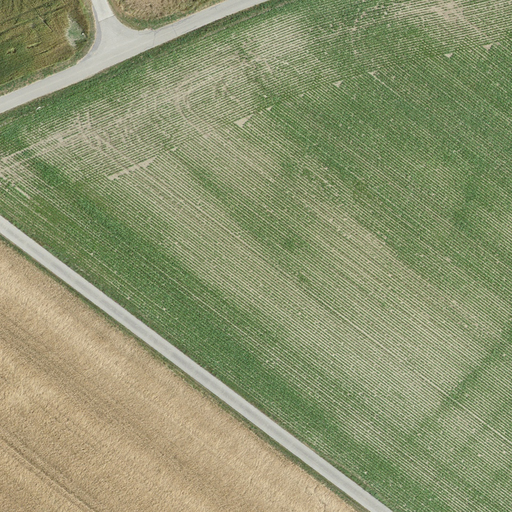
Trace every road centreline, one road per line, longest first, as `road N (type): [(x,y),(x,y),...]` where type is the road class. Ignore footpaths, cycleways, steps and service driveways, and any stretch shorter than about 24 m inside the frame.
road 1 (track): [(387,511),(0,218)]
road 2 (track): [(255,0),(0,104)]
